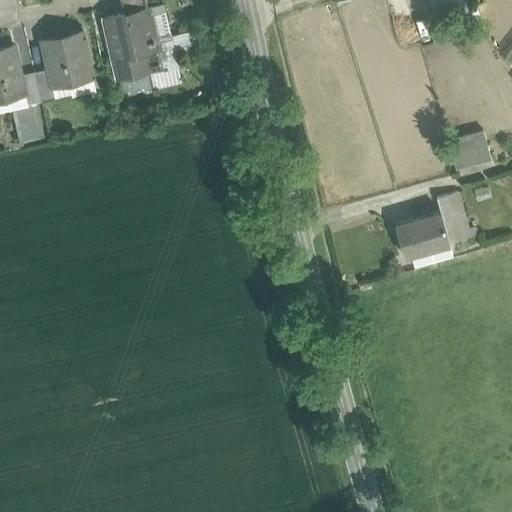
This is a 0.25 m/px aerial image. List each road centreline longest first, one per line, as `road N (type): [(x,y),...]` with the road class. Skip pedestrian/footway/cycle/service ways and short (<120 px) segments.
road 1 (secondary): [(373,511),(245,0)]
road 2 (track): [(503,167),(298,223)]
